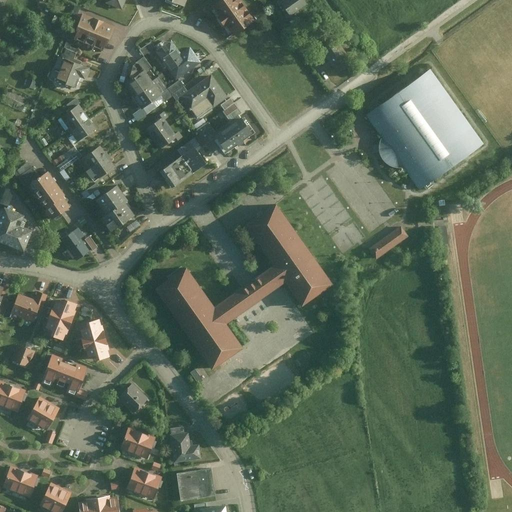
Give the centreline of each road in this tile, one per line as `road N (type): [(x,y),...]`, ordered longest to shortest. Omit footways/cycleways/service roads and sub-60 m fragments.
road 1 (residential): [(279,140),(204,37),(174,22),(138,28),(105,84),(161,224)]
road 2 (residential): [(100,287),(234,462),(247,511)]
road 3 (residential): [(161,224),(279,140)]
road 4 (track): [(370,74),(467,0)]
